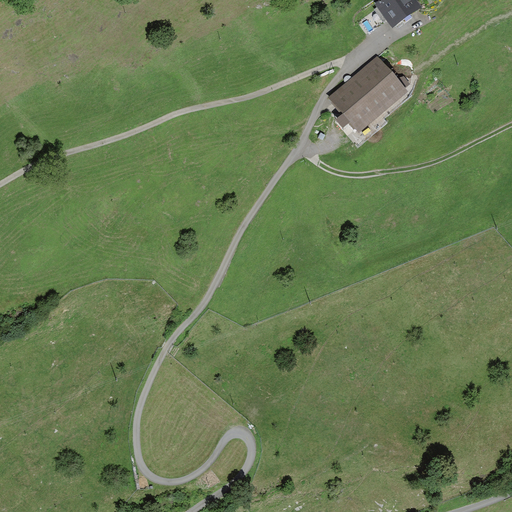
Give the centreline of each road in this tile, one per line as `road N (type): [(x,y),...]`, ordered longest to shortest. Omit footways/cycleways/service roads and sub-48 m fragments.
road 1 (track): [(357,57),(200,103),(0,182)]
road 2 (track): [(303,139),(339,170),(373,172),(421,165),(511,123)]
